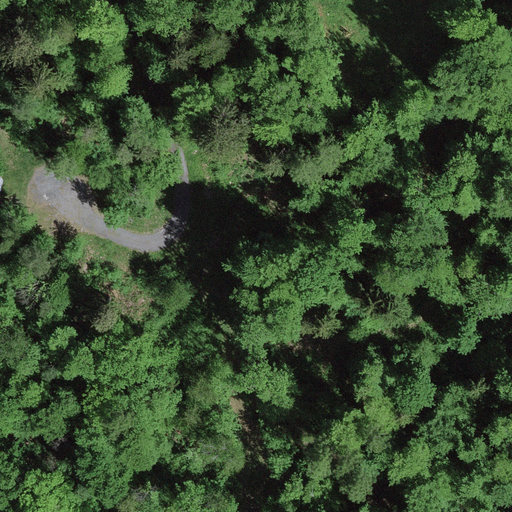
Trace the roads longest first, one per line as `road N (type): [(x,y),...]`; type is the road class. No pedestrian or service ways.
road 1 (track): [(117,0),(172,155),(172,219),(154,232),(124,233),(61,194)]
road 2 (track): [(255,387),(197,239),(172,219)]
